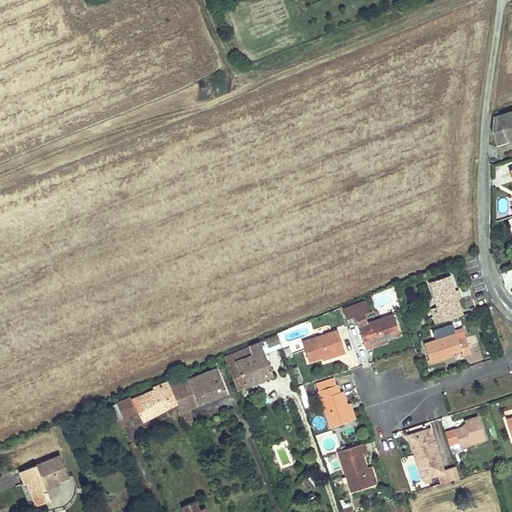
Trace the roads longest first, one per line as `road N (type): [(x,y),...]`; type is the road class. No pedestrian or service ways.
road 1 (residential): [(511,308),(492,280),(482,244),(500,0)]
road 2 (residential): [(384,406),(511,359)]
